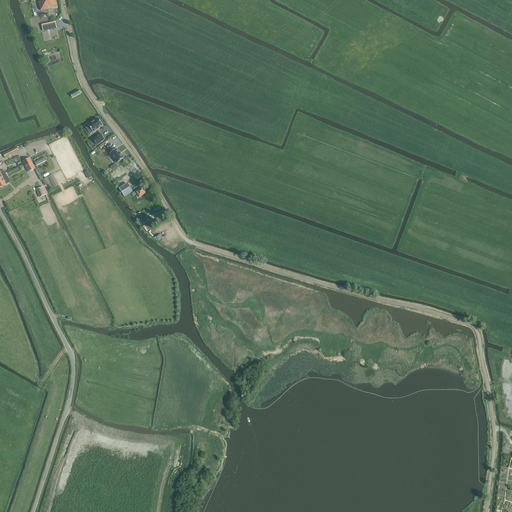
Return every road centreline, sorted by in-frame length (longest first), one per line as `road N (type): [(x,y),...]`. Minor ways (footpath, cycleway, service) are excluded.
road 1 (unclassified): [(33,511),(69,401),(73,362),(0,209)]
road 2 (residential): [(168,212),(89,96),(61,0)]
